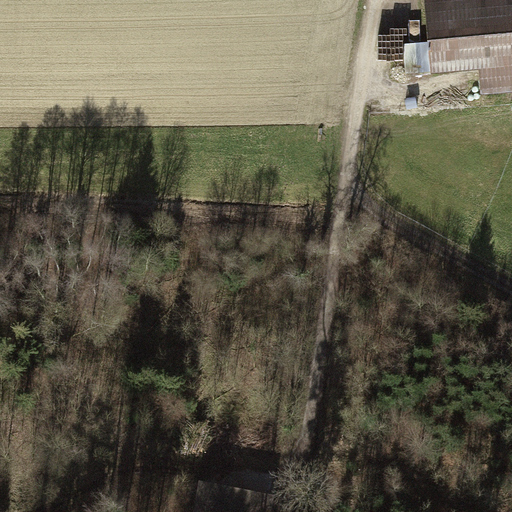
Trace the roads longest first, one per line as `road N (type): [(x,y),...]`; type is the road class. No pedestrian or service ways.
road 1 (track): [(292,511),(378,0)]
road 2 (track): [(352,170),(391,227),(511,291)]
